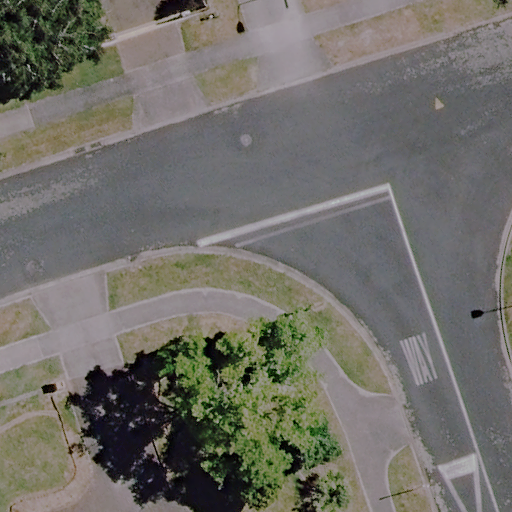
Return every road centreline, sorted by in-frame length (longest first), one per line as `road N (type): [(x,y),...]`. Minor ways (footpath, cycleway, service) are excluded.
road 1 (residential): [(505,511),(366,136)]
road 2 (residential): [(0,255),(366,136)]
road 3 (residential): [(366,136),(511,92)]
